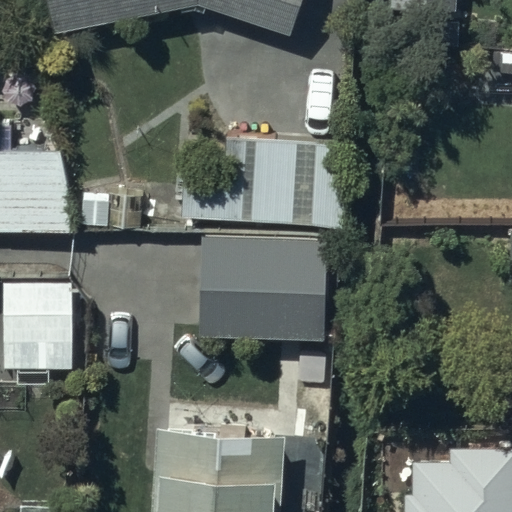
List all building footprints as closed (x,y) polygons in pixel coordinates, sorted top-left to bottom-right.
[(47,0),(50,12),(108,0),(255,0),(282,8),(284,0),(47,0)] [(185,121),(180,201),(336,212),(342,131),(185,121)] [(56,141),(0,141),(0,218),(74,218),(56,141)] [(324,228),(201,226),(199,321),(323,322),(324,228)] [(67,270),(1,271),(2,355),(68,354),(67,270)] [(222,382),(221,412),(257,412),(258,383),(272,384),(272,357),(210,356),(209,382),(222,382)] [(273,511),(280,430),(160,422),(153,511),(273,511)] [(511,511),(511,443),(448,443),(448,458),(412,458),(412,491),(404,491),(404,511),(511,511)]
